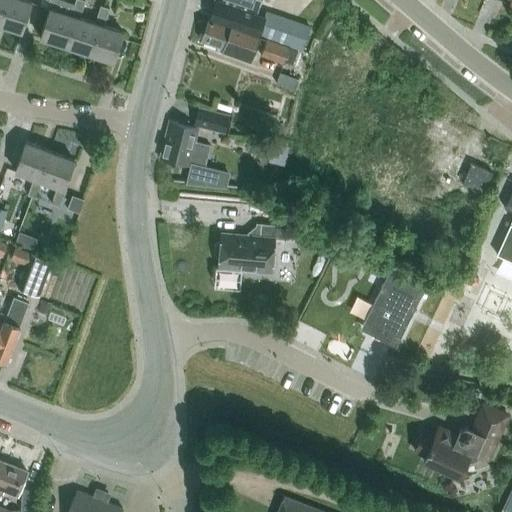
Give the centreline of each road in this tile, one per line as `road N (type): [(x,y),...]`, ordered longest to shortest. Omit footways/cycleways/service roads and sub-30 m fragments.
road 1 (residential): [(370,397),(250,336),(216,331),(154,340)]
road 2 (tertiary): [(154,340),(134,204),(143,126)]
road 3 (tertiary): [(146,434),(110,444),(0,404)]
road 4 (residential): [(143,126),(0,101)]
road 5 (tertiary): [(143,126),(176,0)]
road 6 (residential): [(511,91),(416,14)]
